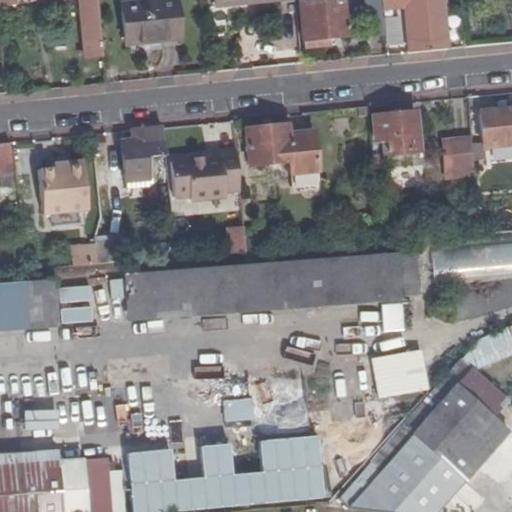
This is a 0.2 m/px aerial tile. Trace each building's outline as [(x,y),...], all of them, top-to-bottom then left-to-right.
[(78,0),(84,59),(102,57),(95,0),(2,0),(3,7),(20,6),(19,0),(78,0)] [(173,0),(119,5),(122,43),(150,40),(151,43),(177,40),(173,0)] [(300,0),(305,47),(325,45),(324,37),(347,35),(343,0),(339,0),(320,2),(320,0),(300,0)] [(386,37),(384,19),(383,8),(382,0),(365,0),(369,40),(386,37)] [(413,53),(431,52),(425,0),(382,0),(383,8),(408,6),(413,53)] [(450,50),(444,0),(425,0),(431,52),(449,50),(450,50)] [(384,19),(386,37),(387,47),(403,45),(400,18),(384,19)] [(480,109),(482,142),(476,142),(477,140),(470,140),(472,166),(482,166),(482,159),(490,159),(489,145),(511,143),(511,105),(508,106),(508,101),(501,101),(501,108),(480,109)] [(417,117),(371,121),(372,141),(382,141),(382,153),(420,151),(417,117)] [(286,126),(244,130),(247,168),(288,165),(289,175),(316,173),(313,133),(287,136),(286,126)] [(164,129),(137,131),(138,143),(122,143),(125,181),(142,181),(141,160),(167,159),(164,129)] [(470,140),(441,143),(444,170),(473,167),(472,166),(470,140)] [(0,144),(0,177),(1,177),(13,176),(10,144),(0,144)] [(218,154),(219,160),(202,161),(172,164),(175,198),(188,197),(189,201),(222,199),(222,193),(239,192),(234,152),(218,154)] [(42,216),(88,212),(83,162),(63,164),(63,169),(53,170),(37,172),(42,216)] [(473,167),(444,170),(445,180),(474,177),(473,167)] [(14,188),(13,176),(1,177),(2,188),(14,188)] [(173,224),(169,184),(158,185),(161,225),(173,224)] [(230,254),(245,253),(242,227),(228,228),(230,254)] [(99,264),(126,262),(124,233),(99,235),(99,264)] [(511,242),(430,246),(431,279),(511,276),(511,242)] [(69,246),(69,267),(95,266),(94,245),(69,246)] [(421,295),(417,255),(400,256),(403,296),(421,295)] [(0,288),(0,333),(403,301),(403,296),(400,256),(0,288)] [(379,305),(380,332),(402,332),(401,304),(379,305)] [(413,388),(434,386),(431,349),(410,350),(413,388)] [(466,473),(451,459),(494,411),(447,370),(434,386),(327,509),(435,509),(466,473)] [(249,399),(220,402),(222,424),(252,422),(249,399)] [(494,411),(451,459),(466,473),(509,424),(494,411)] [(172,455),(128,459),(132,511),(233,511),(323,504),(318,443),(259,448),(262,478),(232,481),(230,450),(201,453),(203,484),(175,486),(172,455)] [(0,511),(125,511),(122,474),(115,475),(115,466),(109,466),(108,462),(59,465),(58,455),(56,455),(0,459),(0,511)]
